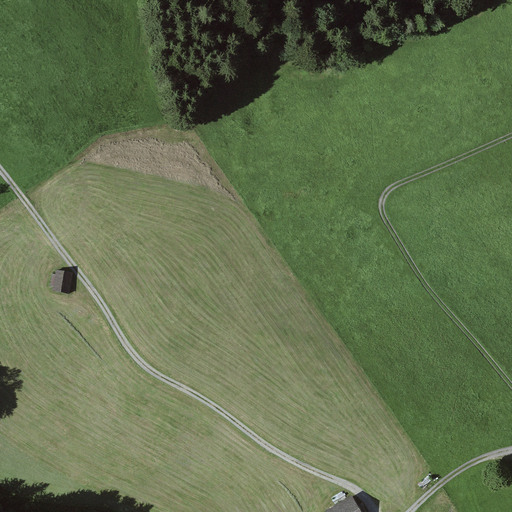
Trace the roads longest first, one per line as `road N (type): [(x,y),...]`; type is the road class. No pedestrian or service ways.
road 1 (track): [(374,511),(352,488),(150,371),(0,167)]
road 2 (track): [(511,137),(399,186),(383,197),(382,213),(423,282),(511,389)]
